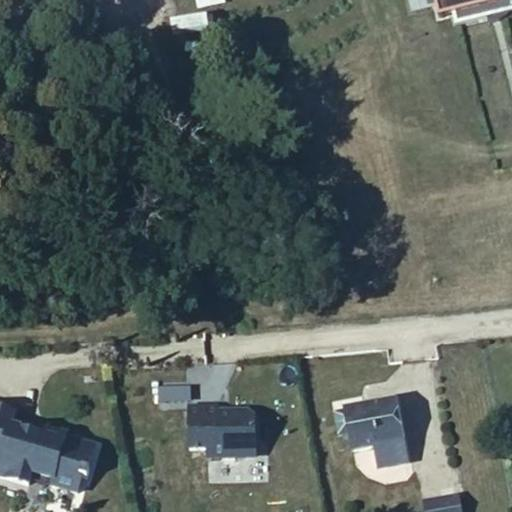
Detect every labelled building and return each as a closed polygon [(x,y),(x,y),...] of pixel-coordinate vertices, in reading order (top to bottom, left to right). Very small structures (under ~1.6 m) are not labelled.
[(511,0),(434,0),(435,4),(439,18),(453,14),(456,25),(487,18),(511,11),(511,0)] [(511,11),(487,18),(489,25),(499,21),(511,11)] [(406,465),(394,401),(343,410),(343,411),(334,413),(338,436),(347,434),(351,455),(376,450),(380,470),(406,465)] [(217,406),(189,407),(190,450),(208,450),(208,458),(255,457),(254,418),(249,413),(231,413),(228,415),(218,416),(217,413),(217,406)] [(15,415),(0,410),(0,462),(0,463),(0,464),(0,478),(29,486),(32,475),(54,481),(52,487),(78,494),(82,479),(88,480),(90,472),(88,472),(95,447),(67,439),(68,435),(43,428),(40,436),(11,428),(15,415)] [(460,511),(458,495),(438,499),(440,511),(460,511)] [(440,511),(438,499),(424,502),(425,511),(440,511)]
